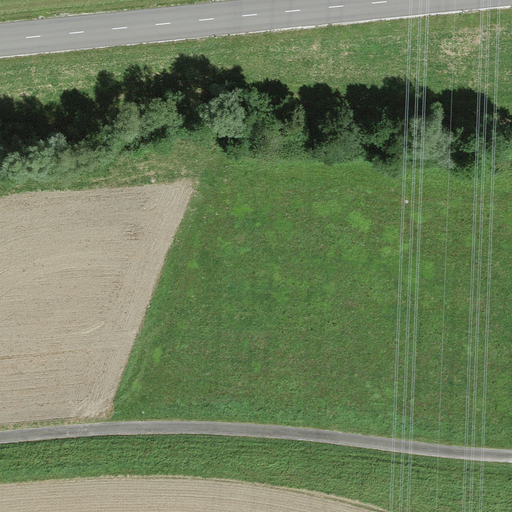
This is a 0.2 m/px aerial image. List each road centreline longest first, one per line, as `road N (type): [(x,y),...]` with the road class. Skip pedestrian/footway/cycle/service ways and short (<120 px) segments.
road 1 (unclassified): [(511,460),(280,431),(0,431)]
road 2 (tertiary): [(0,39),(397,0)]
